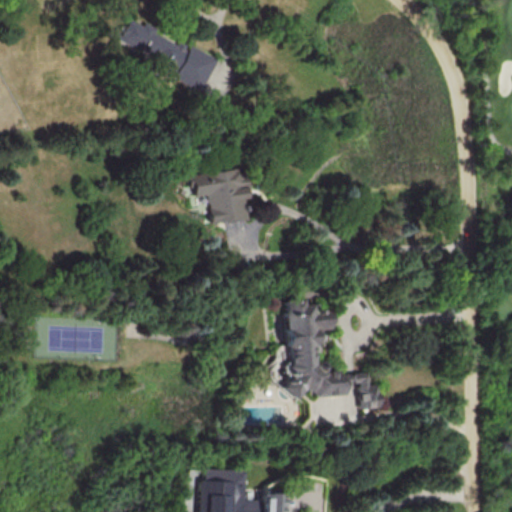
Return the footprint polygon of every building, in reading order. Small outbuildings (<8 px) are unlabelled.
[(201,85),(214,57),(175,39),(174,41),(124,18),(112,44),(201,85)] [(185,174),(188,196),(202,194),(206,223),(244,218),(241,197),(243,197),(238,167),(185,174)] [(365,370),(336,372),(335,369),(321,369),(318,360),(308,360),(308,349),(315,346),(314,328),(326,327),(325,312),(314,313),(310,302),(298,303),(297,297),(276,298),(281,394),(283,399),(296,394),(296,395),(342,392),(342,382),(355,381),(356,407),(377,406),(376,392),(373,384),(365,384),(365,370)] [(241,469),(197,468),(196,493),(200,493),(199,511),(255,511),(256,499),(241,498),(241,469)] [(257,511),(278,511),(278,492),(258,492),(257,511)]
